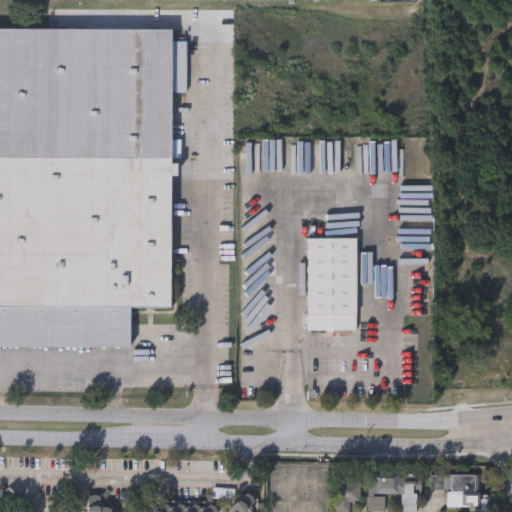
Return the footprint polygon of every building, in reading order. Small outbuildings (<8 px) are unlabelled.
[(170,310),(130,309),(130,348),(0,347),(0,29),(171,30),(171,42),(186,42),(186,93),(170,93),(170,310)] [(336,216),(336,190),(355,190),(355,216),(336,216)] [(306,330),(306,240),(356,240),(356,330),(306,330)] [(368,511),(368,476),(402,476),(402,482),(416,482),(416,511),(401,511),(401,495),(385,495),(385,511),(368,511)] [(431,476),(477,476),(477,508),(446,508),(446,490),(431,490),(431,476)] [(349,503),(348,511),(334,511),(335,481),(360,481),(360,503),(349,503)] [(226,511),(247,494),(255,503),(248,509),(250,511),(226,511)] [(147,511),(154,505),(161,511),(163,511),(171,503),(178,510),(185,502),(192,508),(198,502),(206,510),(212,504),(221,511),(147,511)]
